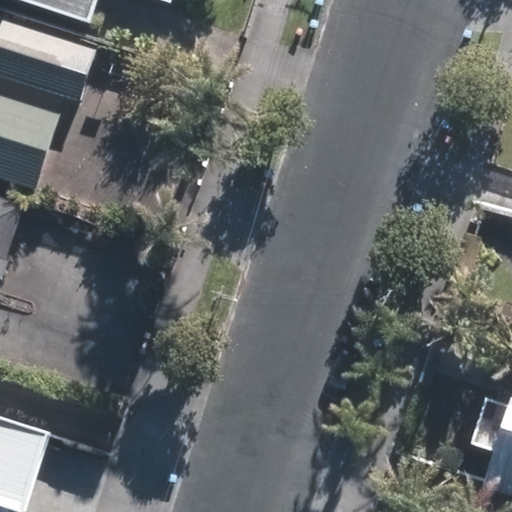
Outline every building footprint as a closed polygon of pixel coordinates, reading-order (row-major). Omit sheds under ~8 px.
[(0,0),(80,26),(88,0),(0,0)] [(0,184),(32,195),(52,118),(0,101),(0,184)] [(0,279),(6,263),(0,260),(0,247),(14,207),(0,201),(0,279)] [(511,404),(481,502),(511,511),(511,404)] [(26,511),(48,439),(0,425),(0,511),(26,511)]
